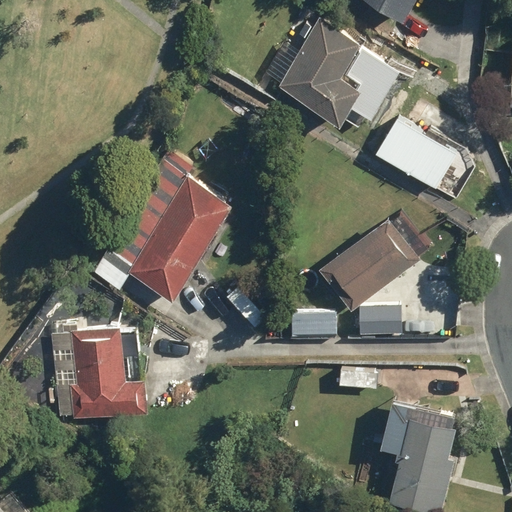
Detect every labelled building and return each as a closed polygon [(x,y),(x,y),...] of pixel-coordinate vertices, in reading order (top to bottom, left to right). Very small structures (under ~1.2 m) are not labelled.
[(284,76),(348,113),(368,78),(347,66),(366,33),(323,8),(284,76)] [(410,115),(441,135),(454,113),(423,94),(410,115)] [(250,139),(265,148),(276,129),(261,121),(250,139)] [(134,259),(180,288),(238,192),(192,165),(134,259)] [(324,259),(355,300),(423,249),(394,208),(324,259)] [(408,301),(365,301),(365,330),(409,330),(408,301)] [(75,376),(79,407),(156,396),(152,364),(133,366),(126,314),(75,321),(82,375),(75,376)] [(0,401),(0,453),(3,455),(32,417),(4,396),(0,401)] [(395,493),(444,507),(459,449),(454,449),(462,417),(417,404),(395,493)] [(0,511),(21,511),(0,489),(0,511)]
